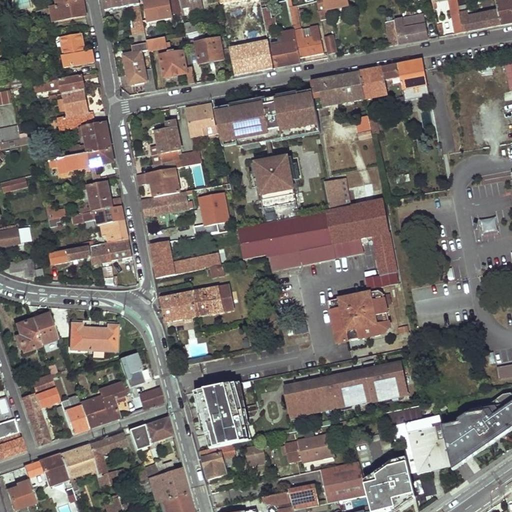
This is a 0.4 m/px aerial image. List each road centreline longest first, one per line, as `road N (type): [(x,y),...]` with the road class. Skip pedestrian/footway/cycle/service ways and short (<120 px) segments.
road 1 (residential): [(114,109),(511,34)]
road 2 (residential): [(114,109),(147,275),(139,305)]
road 3 (residential): [(177,406),(32,456)]
road 4 (tertiary): [(139,305),(0,281)]
